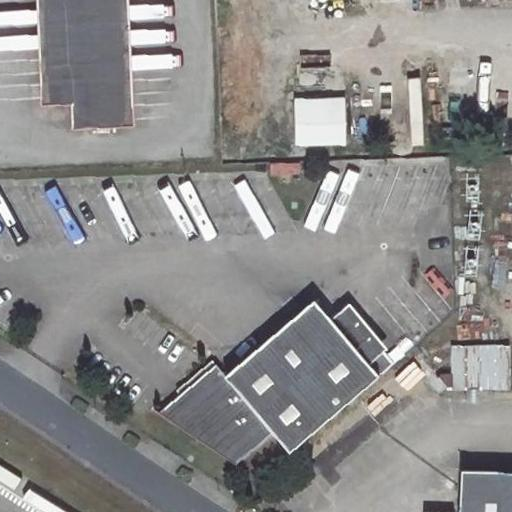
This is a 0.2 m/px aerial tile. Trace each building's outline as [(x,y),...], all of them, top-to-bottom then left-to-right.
[(131,129),(124,0),(40,0),(46,107),(71,105),(72,130),(131,129)] [(345,104),(294,106),(296,146),(347,144),(345,104)] [(219,364),(162,412),(238,464),(276,432),(293,452),(382,376),(318,301),(229,376),(219,364)] [(451,389),(509,387),(508,343),(449,345),(451,389)] [(312,445),(333,469),(437,380),(416,356),(312,445)] [(511,511),(511,469),(464,468),(462,511),(511,511)]
